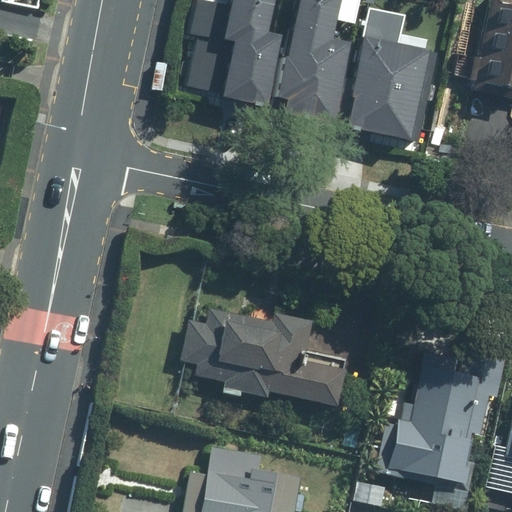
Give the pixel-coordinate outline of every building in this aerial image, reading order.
[(195,30),(183,81),(258,97),(274,27),(259,24),(264,0),(194,0),(188,28),(195,30)] [(332,0),(292,0),(269,107),(326,119),(344,39),(325,35),(332,0)] [(511,93),(511,0),(485,0),(466,90),(511,100),(511,93)] [(400,11),(368,3),(361,33),(355,31),(342,90),(347,91),(340,122),(413,138),(433,48),(394,39),(400,11)] [(262,391),(330,406),(338,369),(296,360),(305,320),(269,312),(267,322),(204,308),(200,322),(185,319),(176,361),(191,364),(189,375),(218,381),(217,387),(261,397),(262,391)] [(381,418),(370,471),(456,489),(468,433),(477,435),(485,395),(492,396),(502,351),(481,346),(474,376),(450,371),(453,358),(419,352),(408,403),(395,401),(391,420),(381,418)] [(511,458),(511,397),(499,455),(511,458)] [(256,454),(207,446),(195,511),(286,511),(293,476),(253,469),(256,454)] [(382,487),(354,482),(350,505),(378,510),(382,487)]
